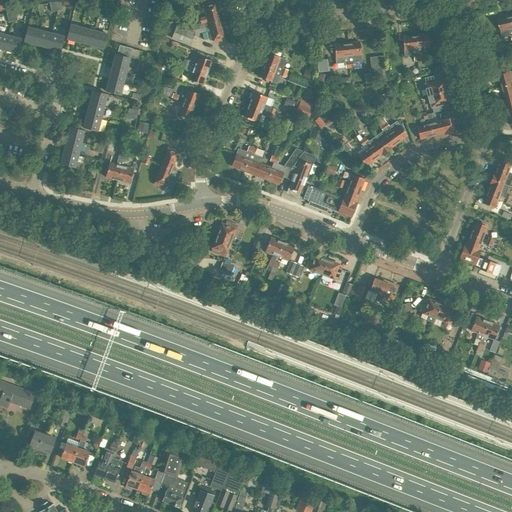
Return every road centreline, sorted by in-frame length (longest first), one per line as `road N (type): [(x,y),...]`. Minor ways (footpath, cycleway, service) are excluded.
road 1 (motorway): [(511,485),(0,290)]
road 2 (motorway): [(0,330),(479,511)]
road 3 (residential): [(255,30),(452,0)]
road 4 (residential): [(202,202),(201,157),(255,30)]
road 5 (residential): [(351,239),(381,178),(435,144),(483,138)]
road 6 (tertiary): [(202,202),(135,213),(32,196)]
road 7 (residential): [(0,67),(56,86),(32,196)]
road 8 (tertiary): [(351,239),(273,209),(202,202)]
road 9 (residential): [(141,511),(51,478),(0,471)]
road 10 (residential): [(437,272),(483,138)]
road 11 (residential): [(483,138),(452,0)]
